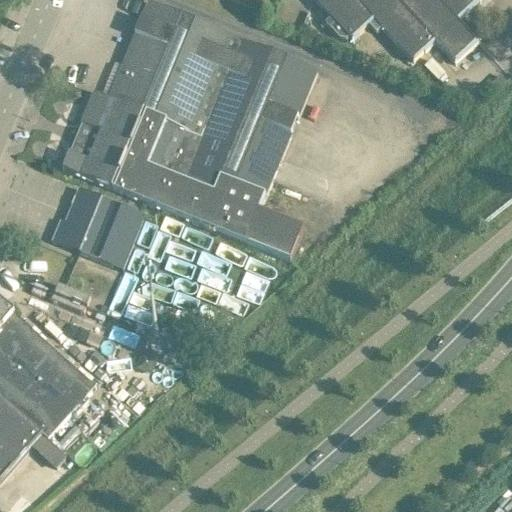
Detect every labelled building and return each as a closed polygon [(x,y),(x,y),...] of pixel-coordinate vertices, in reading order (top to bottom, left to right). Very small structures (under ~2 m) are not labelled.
[(267,0),(224,0),(255,13),(255,11),(261,14),(267,0)] [(486,0),(316,0),(314,3),(326,16),(319,21),(339,42),(346,43),(349,40),(353,45),(375,25),(414,67),(436,47),(456,68),(479,47),(459,26),(486,0)] [(318,74),(168,13),(149,5),(110,102),(95,96),(82,127),(92,132),(80,161),(70,157),(63,173),(82,181),(182,221),(246,249),(290,266),(312,213),(269,195),(318,74)] [(52,246),(123,275),(146,219),(79,192),(65,225),(61,224),(52,246)] [(84,318),(90,303),(91,301),(59,288),(52,305),(84,318)] [(0,400),(50,443),(61,430),(55,424),(89,386),(96,391),(14,317),(15,316),(0,303),(0,400)] [(49,444),(50,443),(0,400),(0,487),(43,439),(49,444)]
